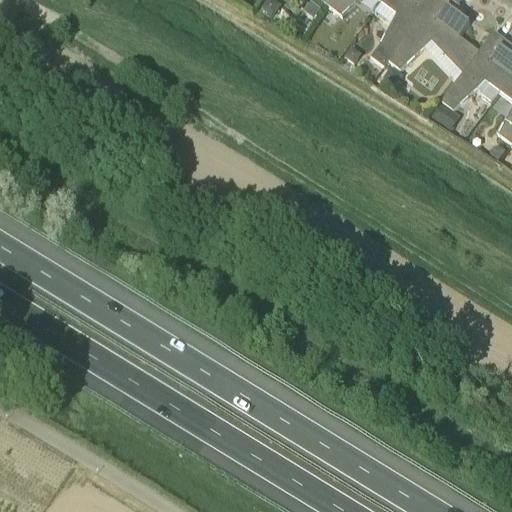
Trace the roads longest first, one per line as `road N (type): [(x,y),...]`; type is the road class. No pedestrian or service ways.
road 1 (motorway): [(431,511),(0,247)]
road 2 (motorway): [(0,302),(340,511)]
road 3 (unclassified): [(165,511),(0,409)]
